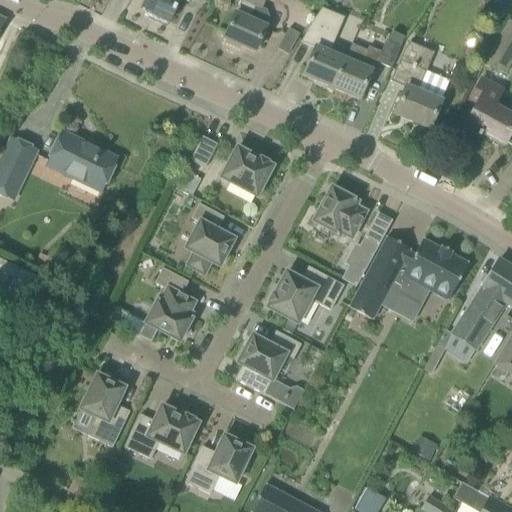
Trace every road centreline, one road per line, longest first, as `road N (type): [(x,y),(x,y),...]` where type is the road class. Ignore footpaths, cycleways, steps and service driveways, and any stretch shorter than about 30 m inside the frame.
road 1 (tertiary): [(315,136),(15,0)]
road 2 (residential): [(186,385),(315,136)]
road 3 (tertiary): [(511,244),(401,176),(315,136)]
